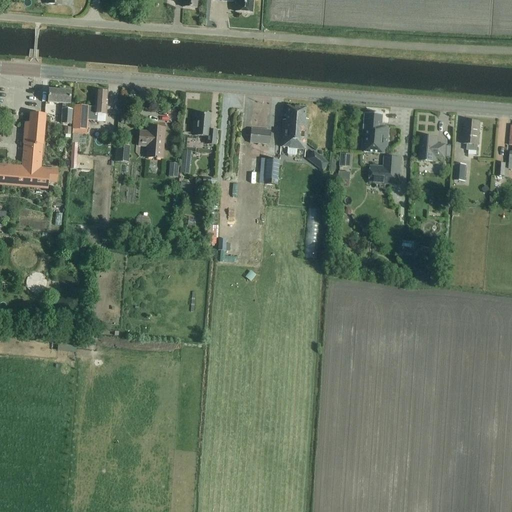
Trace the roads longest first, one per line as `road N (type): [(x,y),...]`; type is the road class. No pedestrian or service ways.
road 1 (secondary): [(511,111),(0,68)]
road 2 (unclassified): [(261,36),(92,24)]
